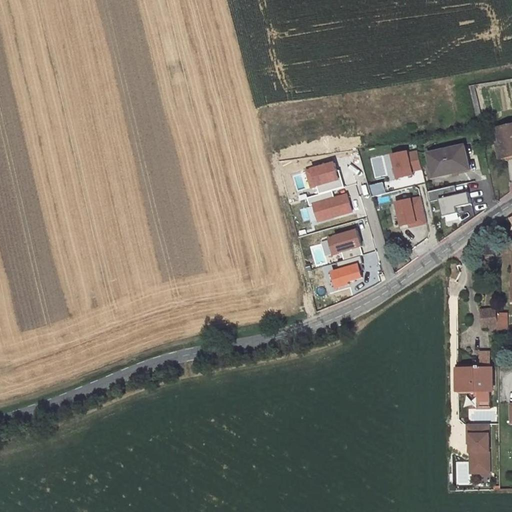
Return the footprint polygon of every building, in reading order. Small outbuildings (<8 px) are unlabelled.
[(511,126),(498,129),(502,145),(504,158),(511,155),(511,126)] [(511,160),(511,155),(504,158),(502,145),(497,147),(501,163),(511,160)] [(470,170),(465,146),(429,154),(435,177),(470,170)] [(421,171),(419,149),(392,153),(396,179),(415,176),(414,172),(421,171)] [(322,177),(342,173),(339,152),(317,155),(318,158),(321,175),(322,177)] [(318,158),(308,161),(311,177),(321,175),(318,158)] [(354,212),(346,186),(322,194),(333,230),(353,224),(350,213),(354,212)] [(457,207),(472,203),(469,192),(440,198),(446,226),(461,222),(457,207)] [(394,201),(401,229),(428,223),(421,195),(394,201)] [(481,369),(490,369),(490,352),(481,353),(481,362),(481,369)] [(459,392),(458,369),(448,369),(449,392),(459,392)] [(490,391),(490,369),(481,369),(458,369),(459,392),(476,391),(476,397),(480,397),(480,391),(490,391)] [(491,407),(490,391),(480,391),(480,397),(480,407),(491,407)] [(489,424),(468,425),(468,443),(471,443),(471,469),(480,469),(480,473),(490,473),(489,424)]
